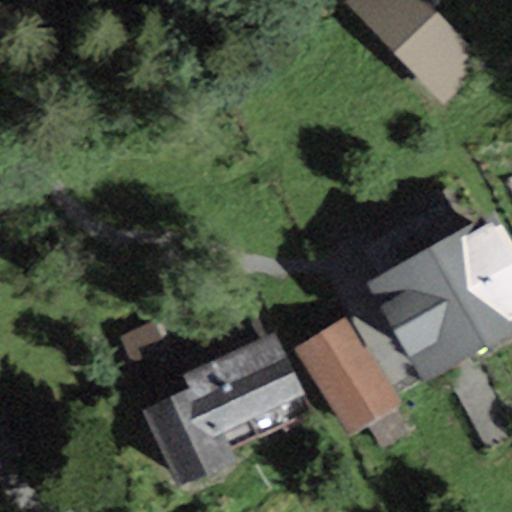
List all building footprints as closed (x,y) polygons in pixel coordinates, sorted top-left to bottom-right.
[(363,0),(359,4),(444,93),(474,66),(410,0),(363,0)] [(422,216),(366,249),(426,360),(511,310),(511,270),(488,231),(460,248),(453,236),(438,244),(422,216)] [(122,338),(133,361),(165,346),(154,323),(122,338)] [(179,476),(224,455),(221,450),(285,420),(287,424),(311,412),(301,390),(291,395),(259,324),(228,339),(235,356),(161,389),(168,406),(150,414),(179,476)] [(303,354),(347,425),(366,413),(384,443),(413,428),(347,326),(303,354)]
